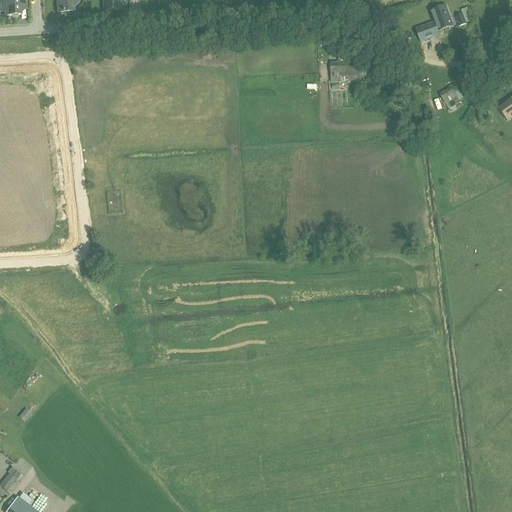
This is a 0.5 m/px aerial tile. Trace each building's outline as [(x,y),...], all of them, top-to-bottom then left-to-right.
[(1,0),(2,2),(0,2),(0,12),(5,12),(5,13),(5,17),(20,16),(19,3),(26,2),(25,0),(1,0)] [(71,0),(54,0),(54,1),(57,1),(57,14),(73,13),(71,0)] [(102,0),(103,11),(120,10),(120,1),(119,0),(102,0)] [(420,43),(439,35),(438,32),(454,26),(446,6),(430,12),(434,23),(415,30),(420,43)] [(467,24),(464,15),(456,17),(459,27),(467,24)] [(216,44),(204,44),(204,52),(217,52),(216,44)] [(366,62),(331,63),(331,82),(340,82),(340,77),(343,76),(344,82),(360,82),(359,76),(366,76),(366,62)] [(21,78),(14,78),(15,93),(33,92),(33,90),(42,90),(41,76),(32,77),(32,73),(21,74),(21,78)] [(445,105),(457,98),(451,89),(440,95),(445,105)] [(429,114),(435,110),(434,107),(431,94),(425,95),(423,101),(429,114)] [(499,110),(502,107),(510,119),(507,121),(507,122),(511,118),(511,98),(498,109),(499,110)] [(449,117),(454,115),(451,108),(446,111),(449,117)] [(24,111),(10,111),(11,124),(21,123),(21,133),(47,131),(46,116),(25,117),(24,111)] [(29,208),(57,206),(56,190),(40,191),(40,180),(19,181),(20,195),(29,194),(29,208)] [(39,240),(63,239),(62,224),(48,225),(48,217),(31,218),(32,228),(38,228),(39,240)] [(0,247),(1,247),(0,237),(9,237),(8,224),(0,224),(0,247)] [(24,422),(31,414),(26,409),(19,417),(24,422)] [(20,476),(21,475),(12,468),(8,473),(9,474),(0,484),(0,487),(9,495),(23,479),(20,476)] [(37,511),(18,497),(6,511),(37,511)]
